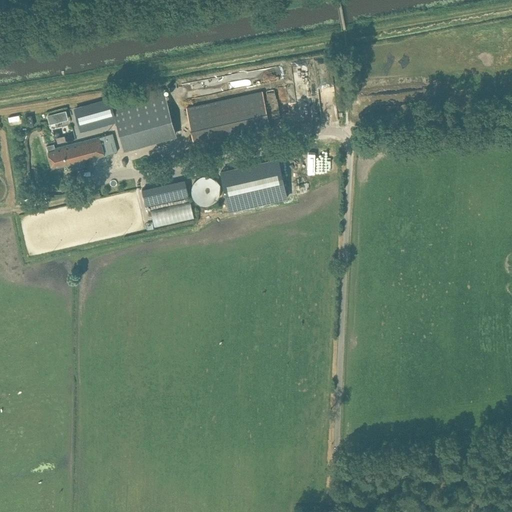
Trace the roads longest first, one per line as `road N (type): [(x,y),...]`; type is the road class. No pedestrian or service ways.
road 1 (unclassified): [(349,146),(336,511)]
road 2 (track): [(345,38),(0,97)]
road 3 (track): [(511,417),(336,448)]
road 4 (track): [(345,38),(511,8)]
road 5 (track): [(144,0),(0,24)]
